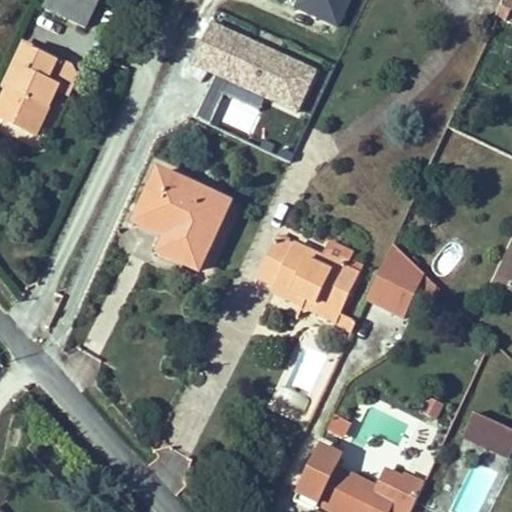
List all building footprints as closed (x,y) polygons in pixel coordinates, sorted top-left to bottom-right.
[(99,0),(50,0),(45,11),(86,29),(99,0)] [(298,0),(294,8),(336,27),(349,0),(298,0)] [(299,113),(319,67),(211,20),(191,66),(299,113)] [(8,90),(26,51),(22,49),(4,87),(8,90)] [(0,119),(35,135),(56,90),(68,95),(76,77),(71,68),(56,61),(55,64),(26,51),(8,90),(0,107),(0,119)] [(198,272),(229,205),(159,173),(141,212),(173,226),(167,239),(160,254),(198,272)] [(173,226),(141,212),(135,225),(167,239),(173,226)] [(292,247),(276,239),(258,279),(274,286),(271,293),(303,307),(306,301),(340,316),(363,268),(349,261),(353,254),(329,243),(321,258),(293,245),(292,247)] [(425,276),(393,246),(368,299),(405,318),(421,285),(425,276)] [(511,285),(511,263),(506,261),(495,283),(510,290),(511,285)] [(440,290),(425,276),(421,285),(436,299),(440,290)] [(306,301),(303,307),(337,323),(340,316),(306,301)] [(426,397),(421,412),(438,418),(444,403),(426,397)] [(510,459),(511,454),(511,431),(473,414),(463,438),(510,459)] [(390,511),(391,510),(396,511),(411,511),(423,486),(406,477),(404,481),(386,472),(377,490),(336,470),(342,458),(321,448),(298,495),(318,506),(331,511),(390,511)] [(315,511),(318,506),(298,495),(294,503),(313,511),(315,511)]
